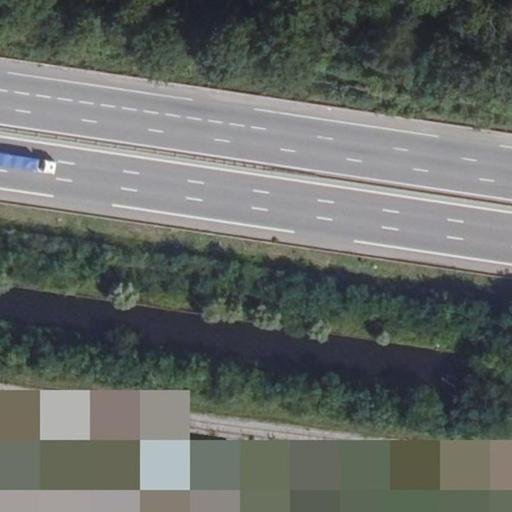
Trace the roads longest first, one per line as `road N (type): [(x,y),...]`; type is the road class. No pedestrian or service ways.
road 1 (trunk): [(0,162),(511,238)]
road 2 (trunk): [(511,169),(0,96)]
